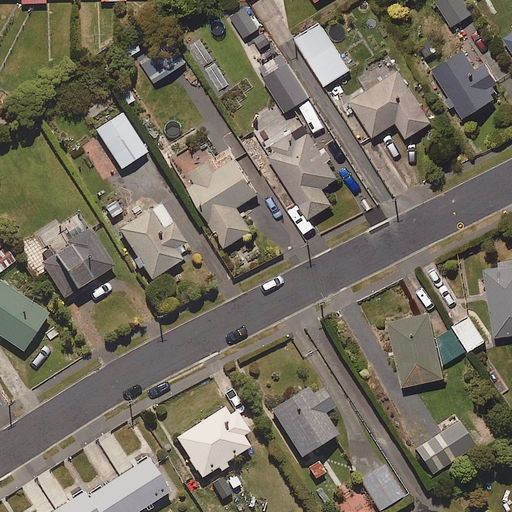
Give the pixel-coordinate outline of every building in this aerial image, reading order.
[(474,14),(464,0),(440,0),(437,2),(454,28),(474,14)] [(261,30),(247,7),(231,16),(245,39),(261,30)] [(351,72),(320,23),(296,38),(326,87),(351,72)] [(186,65),(169,38),(139,58),(156,84),(186,65)] [(477,71),(466,53),(433,73),(463,123),(501,100),(500,87),(487,64),(477,71)] [(311,99),(290,66),(266,82),(287,115),(311,99)] [(408,138),(433,122),(396,68),(346,105),(372,142),(399,126),(408,138)] [(148,155),(122,114),(96,131),(123,172),(148,155)] [(248,151),(235,129),(223,136),(236,158),(248,151)] [(297,143),(291,135),(275,146),(272,161),(310,222),(334,206),(324,191),(340,180),(311,134),(297,143)] [(259,197),(237,161),(219,171),(213,162),(190,176),(190,192),(226,250),(253,233),(239,209),(259,197)] [(188,247),(160,206),(119,233),(153,283),(182,264),(183,257),(188,247)] [(116,270),(91,231),(69,246),(71,249),(43,267),(66,303),(116,270)] [(0,273),(16,262),(6,249),(0,252),(0,273)] [(511,337),(511,263),(486,267),(496,340),(511,337)] [(50,317),(0,283),(0,336),(25,354),(50,317)] [(446,380),(432,315),(390,324),(404,389),(446,380)] [(487,344),(471,319),(455,328),(470,354),(487,344)] [(336,411),(324,391),(313,398),(309,391),(273,414),(304,462),(340,439),(326,417),(336,411)] [(251,436),(232,406),(177,441),(203,482),(251,451),(244,440),(251,436)] [(476,449),(457,421),(421,447),(440,474),(476,449)] [(145,511),(171,496),(149,461),(88,499),(85,494),(56,511),(36,511),(37,511),(36,511),(145,511)] [(383,511),(405,498),(385,467),(362,482),(381,511),(383,511)] [(244,487),(233,471),(211,486),(222,502),(244,487)]
